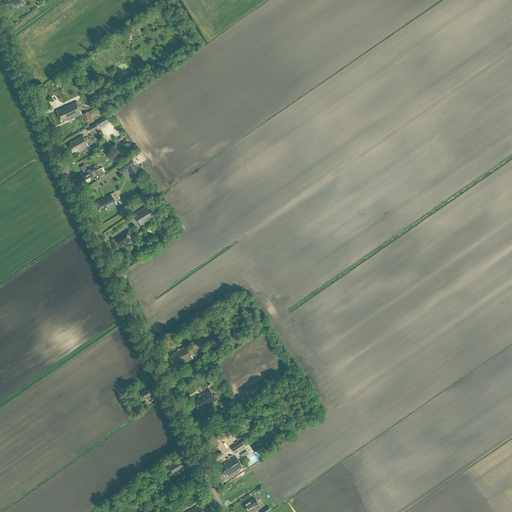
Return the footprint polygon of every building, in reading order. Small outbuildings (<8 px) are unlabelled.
[(4,0),(3,1),(7,10),(22,3),(21,0),(4,0)] [(82,115),(76,102),(56,110),(62,122),(65,121),(69,120),(82,115)] [(89,112),(93,119),(102,112),(98,106),(89,112)] [(86,123),(92,120),(88,112),(82,115),(86,123)] [(97,123),(100,128),(112,121),(109,115),(97,123)] [(88,129),(90,133),(99,129),(97,124),(88,129)] [(70,142),(71,144),(69,146),(73,153),(76,151),(76,152),(79,151),(79,152),(89,147),(83,136),(70,142)] [(128,169),(133,176),(140,172),(132,159),(123,165),(127,170),(128,169)] [(94,167),(90,169),(90,168),(87,170),(85,165),(81,167),(83,172),(81,173),(82,175),(80,175),(83,180),(84,179),(85,180),(94,176),(92,172),(96,170),(94,167)] [(96,170),(100,177),(104,175),(101,168),(96,170)] [(96,203),(100,211),(106,209),(107,211),(107,210),(117,205),(112,194),(98,201),(97,201),(98,203),(96,203)] [(134,214),(143,228),(160,218),(151,203),(134,214)] [(121,247),(126,243),(127,244),(131,241),(127,236),(131,233),(128,230),(123,234),(119,237),(120,237),(116,240),(121,247)] [(199,339),(190,343),(193,349),(201,345),(199,339)] [(169,357),(174,368),(193,359),(186,346),(179,349),(177,344),(175,345),(178,351),(174,353),(175,354),(169,357)] [(147,391),(141,394),(145,399),(155,393),(152,388),(147,391)] [(199,410),(201,408),(202,410),(216,401),(209,390),(199,397),(199,398),(194,402),(199,410)] [(222,409),(232,402),(229,397),(218,403),(222,409)] [(232,416),(231,415),(229,411),(222,416),(224,420),(225,421),(232,416)] [(232,450),(236,455),(245,449),(242,444),(232,450)] [(161,465),(163,467),(167,465),(173,475),(183,469),(182,467),(184,466),(180,460),(175,463),(174,461),(175,461),(173,457),(161,465)] [(226,475),(227,474),(228,476),(242,467),(236,457),(225,464),(226,465),(221,468),(226,475)] [(141,497),(136,490),(126,497),(131,504),(141,497)] [(248,511),(259,505),(255,498),(244,505),(248,511)]
